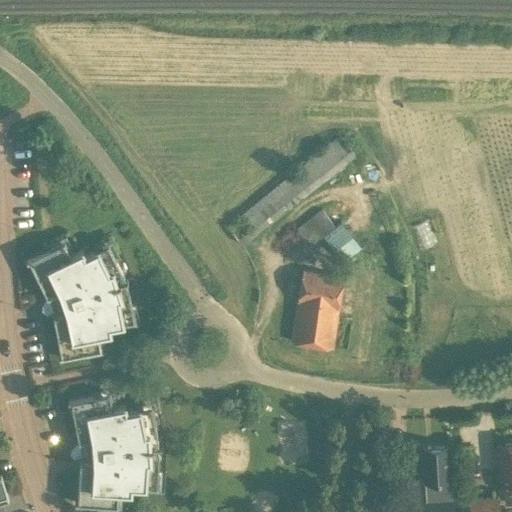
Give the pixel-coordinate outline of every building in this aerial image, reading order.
[(345,161),(329,141),(308,158),(300,165),(316,184),(345,161)] [(333,224),(320,208),(296,228),(309,244),(333,224)] [(68,254),(61,241),(25,259),(43,295),(45,298),(48,303),(48,305),(50,313),(55,338),(56,345),(58,356),(98,348),(95,333),(107,331),(106,324),(131,319),(123,279),(105,243),(82,255),(79,249),(76,250),(68,254)] [(303,269),(302,273),(297,304),(291,340),(332,347),(343,275),(306,270),(303,269)] [(127,483),(153,485),(156,445),(148,405),(123,410),(121,404),(110,406),(107,391),(67,399),(69,408),(70,414),(73,429),(76,446),(77,450),(77,458),(76,470),(74,501),(99,503),(114,504),(115,489),(124,489),(127,489),(127,483)] [(511,441),(497,443),(499,490),(511,488),(511,441)] [(447,446),(422,447),(425,480),(425,482),(426,499),(408,500),(408,511),(453,511),(452,498),(450,499),(449,480),(450,480),(449,463),(447,463),(447,446)] [(498,511),(499,510),(498,496),(468,497),(469,511),(498,511)]
